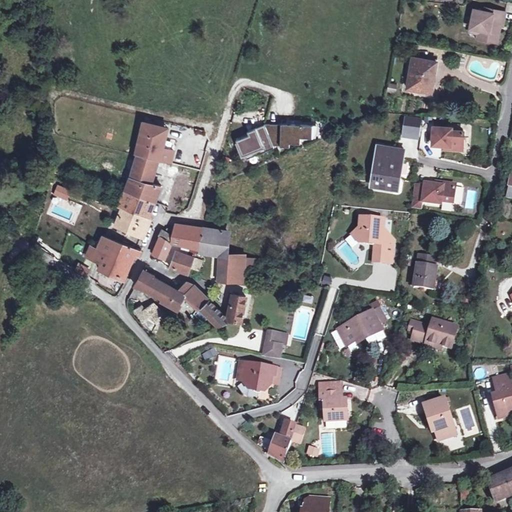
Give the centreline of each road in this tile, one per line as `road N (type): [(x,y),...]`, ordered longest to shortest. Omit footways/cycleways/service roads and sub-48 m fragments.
road 1 (residential): [(118,305),(159,219),(197,209),(225,123)]
road 2 (track): [(55,92),(223,129)]
road 3 (unclassified): [(227,424),(118,305)]
road 4 (unclassified): [(118,305),(0,231)]
road 5 (residential): [(320,339),(293,401),(227,424)]
road 6 (unclassified): [(405,471),(277,484)]
